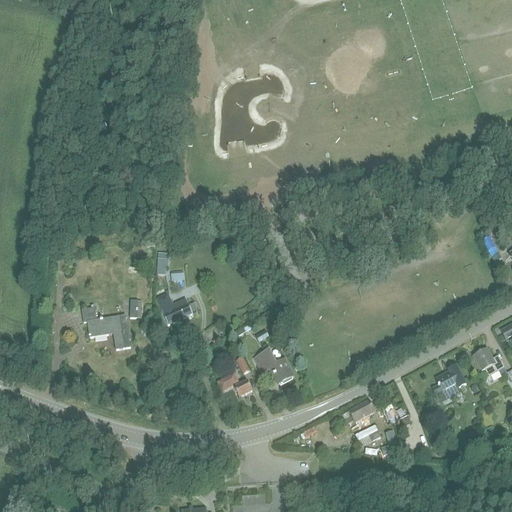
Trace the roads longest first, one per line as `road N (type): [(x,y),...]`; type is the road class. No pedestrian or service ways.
road 1 (tertiary): [(144,439),(207,441),(302,423),(511,310)]
road 2 (unclassified): [(0,447),(120,496),(139,473),(144,439)]
road 3 (tertiary): [(144,439),(0,393)]
